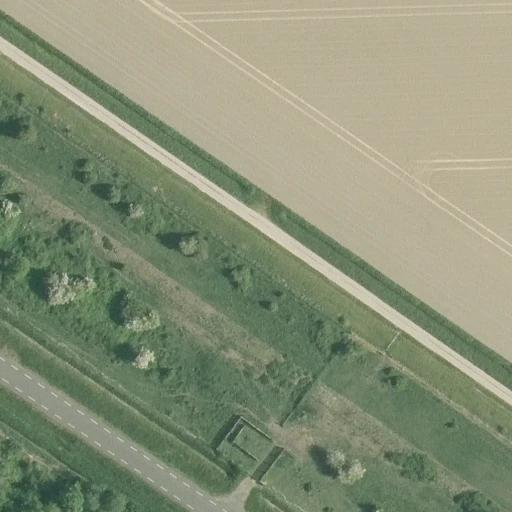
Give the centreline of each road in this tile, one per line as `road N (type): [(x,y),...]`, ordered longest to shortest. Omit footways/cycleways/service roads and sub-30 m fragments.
road 1 (unclassified): [(511,397),(0,42)]
road 2 (tertiary): [(209,511),(0,367)]
